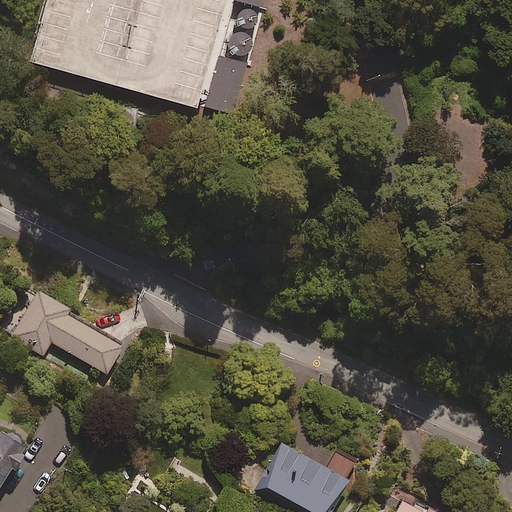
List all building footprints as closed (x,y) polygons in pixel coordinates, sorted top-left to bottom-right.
[(200,103),(228,0),(52,0),(37,59),(200,103)] [(69,311),(35,293),(9,341),(42,358),(49,344),(107,375),(122,347),(65,317),(69,311)] [(27,446),(0,428),(0,487),(9,473),(15,477),(24,461),(19,458),(27,446)] [(281,445),(257,488),(299,511),(329,511),(357,463),(335,450),(324,469),(281,445)] [(427,511),(403,499),(395,511),(427,511)]
